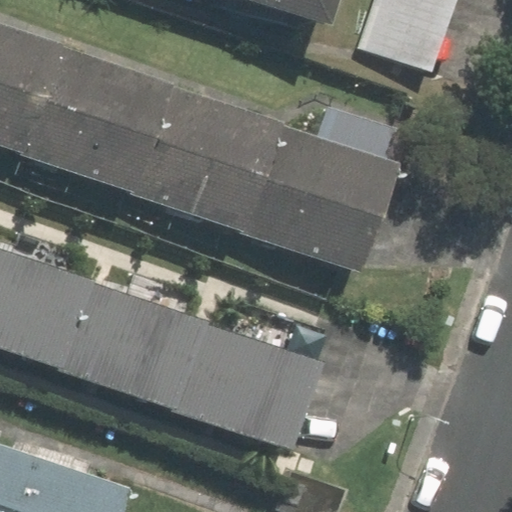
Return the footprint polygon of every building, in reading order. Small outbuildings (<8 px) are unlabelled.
[(215,0),(322,36),(334,0),(215,0)] [(375,0),(360,49),(429,74),(454,0),(375,0)] [(0,152),(40,52),(0,36),(0,152)] [(110,192),(148,92),(40,50),(40,52),(0,152),(0,156),(107,198),(110,192)] [(219,233),(259,131),(150,89),(148,92),(110,192),(218,236),(219,233)] [(363,169),(378,132),(319,109),(305,145),(261,128),(259,131),(219,233),(325,274),(366,170),(363,169)] [(0,356),(42,371),(73,285),(0,258),(0,356)] [(163,415),(194,328),(73,285),(42,371),(163,415)] [(194,328),(163,415),(284,459),(316,372),(194,328)] [(0,457),(0,511),(99,511),(105,498),(0,457)]
